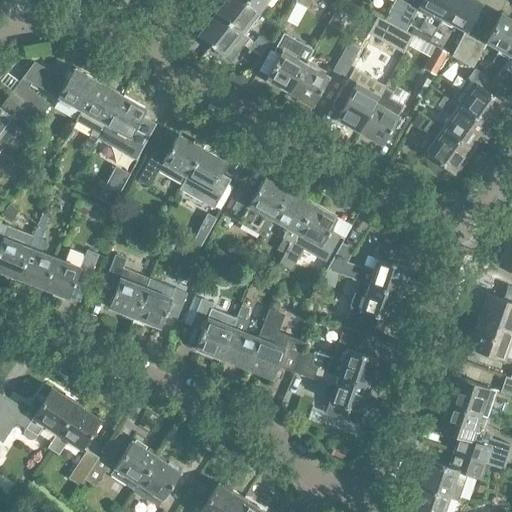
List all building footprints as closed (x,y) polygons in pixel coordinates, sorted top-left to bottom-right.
[(246,0),(225,0),(216,12),(241,31),(258,9),(246,0)] [(246,0),(258,9),(264,0),(246,0)] [(396,0),(391,0),(381,18),(394,25),(405,5),(396,0)] [(441,18),(451,0),(413,0),(413,1),(419,4),(418,6),(441,18)] [(480,2),(475,0),(451,0),(441,18),(464,31),(480,2)] [(405,31),(416,10),(405,5),(394,25),(405,31)] [(216,12),(198,34),(223,54),(230,60),(243,43),(248,37),(241,31),(216,12)] [(484,43),(507,55),(511,46),(511,20),(500,14),(484,43)] [(368,33),(380,39),(389,23),(377,16),(368,33)] [(289,90),(304,64),(312,49),(283,33),(274,50),(280,53),(267,78),(289,90)] [(268,43),(256,36),(252,43),(264,49),(268,43)] [(461,36),(450,55),(462,61),(473,42),(461,36)] [(348,41),(332,70),(344,76),(356,55),(360,48),(348,41)] [(473,42),(462,61),(472,67),(483,47),(473,42)] [(260,56),(264,49),(252,43),(249,49),(260,56)] [(511,46),(507,55),(500,68),(511,74),(511,72),(511,46)] [(434,75),(447,53),(436,47),(423,69),(434,75)] [(22,76),(81,109),(98,81),(73,67),(66,79),(34,61),(22,76)] [(304,64),(289,90),(312,103),(327,76),(304,64)] [(354,68),(334,103),(342,107),(336,117),(359,130),(384,85),(354,68)] [(511,74),(500,68),(495,77),(506,83),(511,74)] [(453,101),(487,126),(504,102),(494,95),(502,84),(475,70),(453,101)] [(50,103),(19,80),(12,90),(35,108),(42,113),(50,103)] [(81,109),(75,120),(92,130),(82,147),(90,152),(97,138),(100,134),(101,131),(122,94),(98,81),(81,109)] [(382,143),(398,115),(404,104),(389,97),(393,91),(384,85),(359,130),(382,143)] [(23,124),(35,108),(12,90),(0,105),(0,140),(5,143),(20,123),(23,124)] [(100,134),(97,138),(138,160),(157,125),(142,116),(146,108),(122,94),(101,131),(100,134)] [(445,130),(471,149),(487,126),(453,101),(444,95),(438,104),(454,116),(445,130)] [(471,149),(445,130),(430,119),(423,129),(438,139),(428,153),(429,154),(428,155),(427,156),(427,157),(426,158),(426,159),(426,161),(426,162),(426,163),(426,165),(427,166),(427,167),(428,168),(430,170),(432,170),(434,171),(437,171),(439,170),(441,169),(443,167),(445,165),(454,172),(471,149)] [(181,183),(185,176),(202,147),(178,133),(171,144),(161,138),(138,179),(149,185),(158,170),(181,183)] [(202,147),(185,176),(210,190),(206,197),(216,203),(230,178),(220,172),(226,161),(202,147)] [(265,231),(271,219),(288,189),(264,176),(255,192),(244,186),(230,211),(240,217),(237,221),(262,235),(265,231)] [(276,249),(284,253),(312,203),(288,189),(271,219),(288,228),(276,249)] [(312,203),(284,253),(279,262),(290,269),(303,247),(326,260),(340,234),(329,229),(336,216),(312,203)] [(17,277),(42,287),(54,255),(41,250),(45,241),(41,239),(46,227),(44,226),(48,216),(41,213),(33,236),(17,277)] [(0,269),(17,277),(33,236),(0,222),(0,269)] [(511,239),(509,238),(497,264),(511,270),(511,239)] [(342,242),(327,269),(360,280),(399,293),(408,266),(396,262),(399,251),(378,244),(374,256),(377,257),(373,270),(347,261),(354,249),(342,242)] [(54,255),(42,287),(68,297),(75,280),(86,284),(98,254),(87,249),(85,255),(69,248),(65,260),(54,255)] [(108,306),(134,316),(149,278),(123,267),(127,258),(115,254),(101,289),(113,294),(108,306)] [(149,278),(134,316),(160,327),(165,315),(176,319),(186,292),(149,278)] [(344,325),(372,335),(378,316),(390,320),(399,293),(360,280),(344,325)] [(487,293),(477,321),(511,333),(511,332),(511,286),(507,285),(503,298),(487,293)] [(194,348),(221,357),(235,316),(210,307),(212,301),(200,297),(190,325),(201,329),(194,348)] [(235,316),(221,357),(246,367),(258,335),(245,330),(249,320),(245,319),(249,306),(241,304),(237,317),(235,316)] [(277,365),(294,371),(302,349),(305,340),(278,331),(285,313),(269,307),(259,335),(258,335),(246,367),(273,376),(277,365)] [(511,333),(477,321),(468,346),(503,358),(511,333)] [(318,367),(337,374),(368,384),(377,358),(365,353),(372,335),(344,325),(332,358),(313,351),(313,353),(302,349),(294,371),(314,378),(318,367)] [(368,384),(337,374),(327,400),(329,401),(325,411),(345,418),(349,407),(358,411),(368,384)] [(511,377),(509,377),(505,375),(500,391),(511,395),(511,377)] [(457,376),(448,403),(487,416),(496,389),(457,376)] [(77,404),(77,403),(78,401),(66,393),(65,396),(51,386),(32,414),(22,408),(23,406),(0,390),(0,440),(15,418),(25,425),(24,426),(24,427),(23,429),(23,430),(24,431),(24,432),(25,433),(26,434),(27,435),(28,435),(29,436),(31,436),(32,436),(33,435),(34,435),(35,434),(36,433),(43,422),(58,432),(77,404)] [(56,433),(48,446),(57,452),(66,439),(80,449),(100,419),(77,403),(77,404),(58,432),(56,433)] [(448,403),(439,430),(457,436),(452,451),(484,462),(501,468),(509,446),(488,439),(490,433),(482,430),(487,416),(448,403)] [(115,467),(111,474),(134,489),(156,456),(145,448),(146,446),(136,439),(135,442),(132,440),(114,467),(115,467)] [(84,477),(98,457),(87,450),(69,477),(80,484),(85,477),(84,477)] [(428,460),(420,486),(448,495),(454,497),(459,497),(467,473),(479,477),(484,462),(452,451),(447,466),(428,460)] [(134,489),(158,505),(162,498),(180,471),(178,470),(179,467),(169,461),(168,463),(156,456),(134,489)] [(108,464),(98,457),(84,477),(85,477),(95,484),(108,464)] [(197,511),(234,511),(242,498),(217,482),(199,511),(197,511)] [(442,511),(448,495),(420,486),(411,511),(442,511)] [(263,511),(242,498),(234,511),(263,511)]
